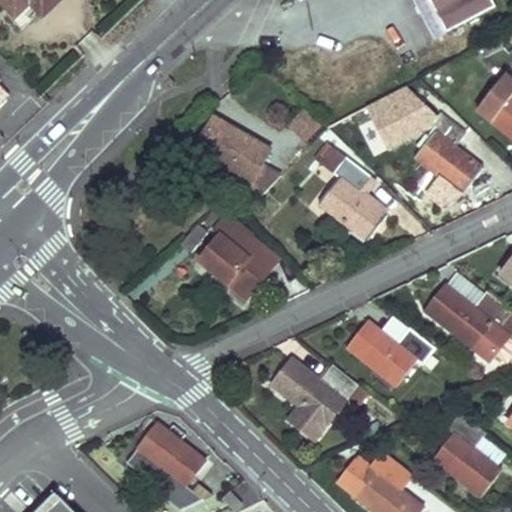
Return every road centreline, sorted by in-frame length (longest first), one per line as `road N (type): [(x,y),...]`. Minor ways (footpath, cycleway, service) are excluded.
road 1 (residential): [(157,374),(511,210)]
road 2 (residential): [(157,374),(193,396),(312,511)]
road 3 (residential): [(157,374),(19,233)]
road 4 (residential): [(0,278),(116,359),(157,374)]
road 5 (primary): [(19,233),(113,90)]
road 6 (primary): [(113,90),(0,184)]
road 7 (primary): [(113,90),(208,0)]
